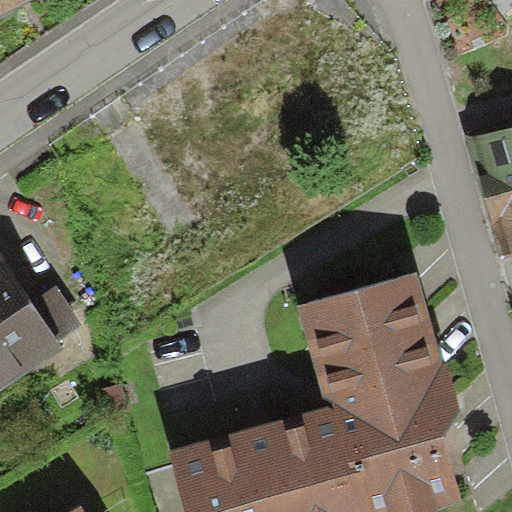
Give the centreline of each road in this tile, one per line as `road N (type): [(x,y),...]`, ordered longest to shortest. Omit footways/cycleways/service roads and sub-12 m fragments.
road 1 (residential): [(390,0),(511,422)]
road 2 (residential): [(0,114),(171,0)]
